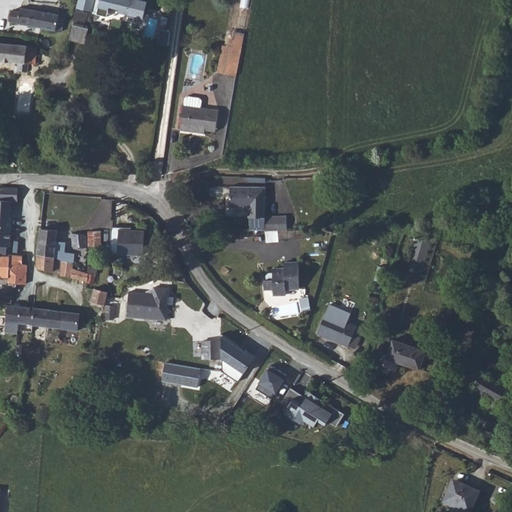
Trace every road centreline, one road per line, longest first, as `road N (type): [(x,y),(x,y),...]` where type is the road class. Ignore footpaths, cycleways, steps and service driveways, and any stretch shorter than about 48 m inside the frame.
road 1 (unclassified): [(511,468),(293,356),(210,291),(166,216),(143,195)]
road 2 (unclassified): [(143,195),(208,172),(321,172)]
